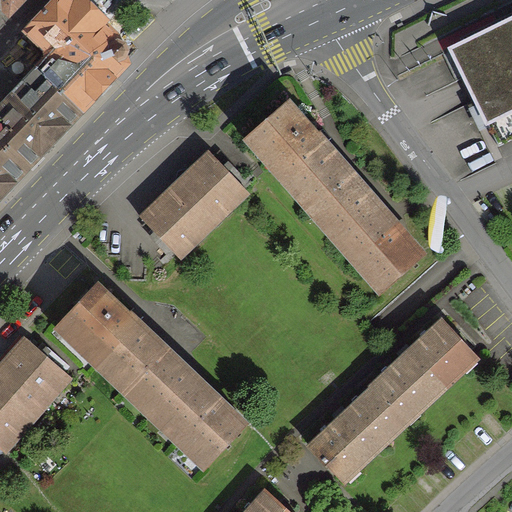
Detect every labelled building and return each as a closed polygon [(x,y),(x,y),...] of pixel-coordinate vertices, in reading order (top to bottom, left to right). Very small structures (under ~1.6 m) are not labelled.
[(0,0),(0,12),(3,16),(18,0),(0,0)] [(51,55),(39,69),(82,109),(122,65),(125,62),(121,45),(101,26),(104,23),(79,0),(77,0),(75,2),(72,0),(56,0),(26,32),(51,55)] [(511,13),(436,51),(474,127),(508,110),(511,117),(511,13)] [(0,144),(26,168),(82,109),(39,69),(0,110),(0,144)] [(419,255),(286,105),(248,139),(381,289),(419,255)] [(0,196),(26,168),(0,144),(0,196)] [(210,156),(145,217),(179,255),(245,193),(210,156)] [(54,308),(65,318),(87,293),(76,283),(54,308)] [(97,289),(59,328),(203,464),(240,425),(97,289)] [(404,422),(473,358),(435,318),(366,382),(404,422)] [(66,379),(24,342),(0,369),(0,445),(4,449),(66,379)] [(335,487),(404,422),(366,382),(297,446),(335,487)] [(286,511),(262,490),(242,511),(286,511)]
